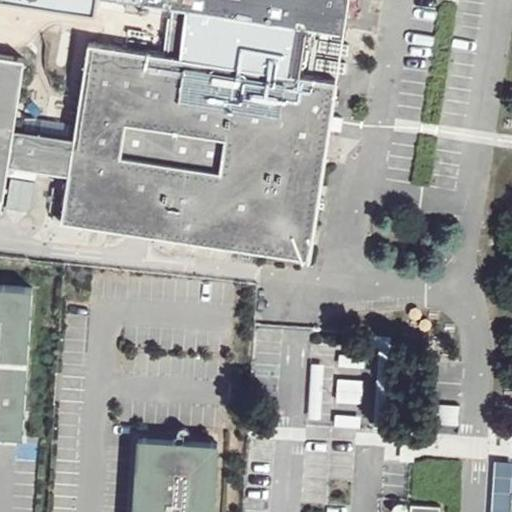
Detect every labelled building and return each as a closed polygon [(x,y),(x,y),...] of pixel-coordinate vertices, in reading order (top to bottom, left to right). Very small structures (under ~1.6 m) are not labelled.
[(144,0),(176,5),(172,31),(296,53),(299,26),(338,29),(343,0),(144,0)] [(63,173),(56,221),(311,258),(337,81),(292,73),(296,53),(172,31),(168,55),(82,44),(69,137),(63,173)] [(0,166),(1,162),(63,173),(69,137),(5,128),(15,59),(0,56),(0,166)] [(0,431),(33,434),(46,276),(0,273),(0,431)] [(138,437),(132,511),(212,511),(217,443),(138,437)] [(409,511),(410,510),(409,507),(408,504),(406,502),(403,501),(400,501),(397,502),(395,504),(393,507),(393,509),(392,511),(409,511)]
